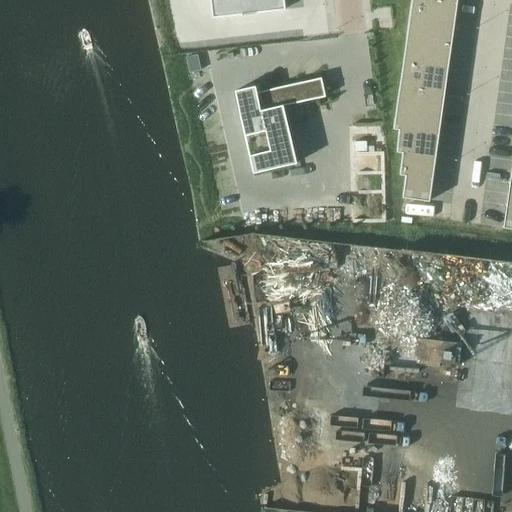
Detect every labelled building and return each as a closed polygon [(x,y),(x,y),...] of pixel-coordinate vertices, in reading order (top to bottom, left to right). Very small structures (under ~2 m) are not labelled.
[(246,0),(209,0),(212,18),(241,14),(248,14),(246,0)] [(246,0),(248,14),(255,13),(284,9),(282,0),(246,0)] [(433,0),(411,0),(409,19),(453,25),(456,3),(433,0)] [(409,19),(406,41),(450,47),(453,25),(409,19)] [(406,41),(403,63),(447,69),(450,47),(406,41)] [(403,63),(400,85),(444,91),(447,69),(403,63)] [(254,87),(234,92),(240,116),(252,174),(253,174),(296,164),(295,162),(283,107),(308,101),(325,97),(321,78),(255,93),(254,87)] [(400,85),(396,107),(441,113),(444,91),(400,85)] [(396,107),(393,129),(438,135),(441,113),(396,107)] [(393,129),(393,130),(399,131),(396,152),(435,157),(438,135),(393,129)] [(396,152),(396,153),(402,153),(399,175),(432,179),(435,157),(396,152)] [(399,175),(405,176),(402,198),(429,202),(432,179),(399,175)] [(511,206),(506,205),(503,228),(511,229),(511,206)]
